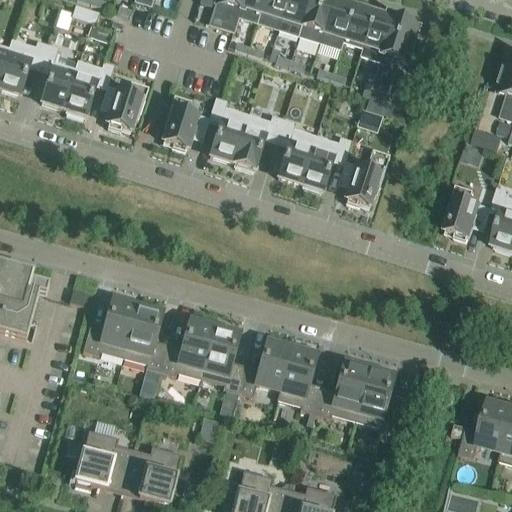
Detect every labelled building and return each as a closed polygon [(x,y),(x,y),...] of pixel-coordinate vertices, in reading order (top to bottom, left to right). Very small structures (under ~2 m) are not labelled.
[(90,8),(92,1),(87,0),(77,0),(76,4),(90,8)] [(136,0),(135,5),(150,10),(152,0),(136,0)] [(214,0),(202,0),(200,7),(211,10),(214,0)] [(237,21),(243,0),(218,0),(216,6),(225,9),(218,32),(233,36),(237,21)] [(257,27),(265,0),(243,0),(237,21),(257,27)] [(278,34),(288,0),(265,0),(257,27),(278,34)] [(298,40),(311,0),(288,0),(278,34),(298,40)] [(319,47),(332,4),(333,5),(334,2),(326,0),(311,0),(298,40),(319,47)] [(106,6),(92,1),(90,8),(104,13),(106,6)] [(342,46),(354,8),(339,4),(339,6),(333,5),(332,4),(319,47),(340,54),(342,46)] [(374,18),(373,17),(367,16),(368,13),(354,8),(342,46),(362,52),(374,18)] [(75,9),(71,22),(95,29),(99,17),(75,9)] [(130,21),(132,14),(119,10),(116,17),(130,21)] [(381,67),(395,20),(386,17),(385,18),(374,15),(373,17),(374,18),(362,52),(359,60),(380,66),(381,67)] [(396,20),(395,20),(381,67),(380,66),(373,89),(372,92),(386,96),(397,63),(406,66),(408,60),(413,62),(418,45),(413,43),(417,29),(396,22),(396,20)] [(92,33),(88,45),(108,51),(112,40),(92,33)] [(29,70),(40,74),(47,49),(36,46),(34,53),(12,45),(9,53),(10,54),(0,83),(0,93),(20,100),(29,70)] [(247,58),(250,51),(236,47),(234,54),(247,58)] [(76,75),(75,74),(54,68),(58,53),(47,49),(40,74),(50,77),(41,107),(63,114),(76,75)] [(0,83),(10,54),(9,53),(0,50),(0,83)] [(263,55),(250,51),(247,58),(261,62),(263,55)] [(511,58),(506,73),(504,72),(499,89),(501,90),(499,96),(508,99),(501,122),(511,125),(511,58)] [(289,71),(291,64),(277,60),(275,67),(289,71)] [(305,69),(291,64),(289,71),(302,76),(305,69)] [(95,91),(106,94),(106,92),(107,92),(114,70),(103,67),(100,74),(78,66),(75,74),(76,75),(63,114),(66,115),(66,117),(83,122),(84,120),(86,121),(95,91)] [(330,84),(332,77),(318,73),(316,80),(330,84)] [(346,82),(332,77),(330,84),(344,89),(346,82)] [(373,89),(366,86),(361,100),(368,103),(372,92),(373,89)] [(140,118),(148,93),(130,87),(126,98),(107,92),(106,92),(106,94),(99,114),(110,117),(107,128),(108,128),(107,132),(120,136),(121,132),(130,135),(136,117),(140,118)] [(201,146),(208,127),(208,124),(188,118),(191,106),(173,101),(165,126),(169,127),(163,146),(172,149),(171,153),(184,157),(185,153),(186,153),(190,143),(201,146)] [(232,167),(247,120),(225,113),(227,106),(215,102),(208,124),(208,127),(219,130),(209,160),(232,167)] [(357,129),(375,135),(380,120),(361,113),(357,129)] [(264,145),(275,148),(283,124),(271,120),(269,127),(247,120),(232,167),(234,168),(234,169),(235,169),(234,171),(251,177),(252,175),(253,175),(253,174),(255,175),(264,145)] [(300,189),(315,142),(293,134),(295,127),(283,124),(275,148),(287,152),(277,182),(300,189)] [(490,137),(485,152),(497,156),(502,141),(490,137)] [(332,166),(343,170),(344,167),(351,145),(339,142),(337,149),(315,142),(300,189),(303,190),(302,192),(320,197),(320,195),(323,196),(332,166)] [(365,174),(344,167),(343,170),(337,189),(349,193),(345,203),(347,204),(345,208),(358,212),(359,208),(369,211),(374,193),(378,194),(389,160),(371,154),(365,174)] [(483,236),(490,216),(491,213),(490,213),(470,207),(473,196),(455,190),(447,215),(451,217),(445,235),(454,238),(453,242),(466,246),(467,242),(469,242),(472,232),(483,236)] [(511,258),(511,203),(507,202),(509,195),(497,192),(490,213),(491,213),(490,216),(501,220),(491,250),(495,251),(494,253),(511,258)] [(0,336),(25,344),(38,297),(45,299),(48,288),(30,283),(31,276),(0,267),(0,336)] [(72,294),(69,307),(85,311),(88,299),(72,294)] [(123,363),(137,312),(130,310),(131,309),(112,304),(104,332),(90,328),(82,356),(98,360),(99,357),(123,363)] [(161,319),(137,312),(123,363),(146,369),(145,373),(160,377),(168,350),(154,346),(161,319)] [(200,384),(214,331),(204,329),(203,330),(189,326),(182,353),(168,350),(160,377),(175,381),(176,378),(200,384)] [(225,334),(214,331),(200,384),(223,390),(222,394),(237,398),(245,371),(231,367),(239,340),(224,336),(225,334)] [(279,394),(290,354),(266,347),(259,374),(245,371),(237,398),(252,403),(256,388),(279,394)] [(297,356),(290,354),(279,394),(276,405),(300,411),(299,415),(315,419),(322,392),(308,388),(316,359),(297,354),(297,356)] [(354,426),(368,375),(343,368),(336,395),(322,392),(315,419),(330,424),(331,420),(354,426)] [(374,377),(368,375),(354,426),(378,433),(377,436),(393,441),(400,413),(403,403),(388,399),(393,380),(375,375),(374,377)] [(400,413),(393,441),(402,443),(417,407),(403,403),(400,413)] [(499,466),(511,417),(511,414),(507,413),(507,411),(488,406),(480,435),(466,431),(463,442),(458,459),(474,463),(478,449),(501,455),(498,465),(499,466)] [(511,417),(499,466),(511,469),(511,417)] [(198,443),(213,447),(218,426),(203,422),(198,443)] [(463,442),(466,431),(454,428),(451,439),(463,442)] [(88,436),(74,491),(90,495),(91,491),(96,493),(95,498),(97,498),(98,493),(105,495),(107,486),(108,482),(125,486),(132,455),(116,451),(118,444),(88,436)] [(132,455),(125,486),(141,491),(140,494),(138,504),(144,505),(143,510),(145,510),(146,506),(168,511),(181,460),(151,452),(149,460),(132,455)] [(243,476),(233,511),(283,511),(287,495),(271,491),(273,484),(243,476)] [(287,495),(283,511),(332,511),(336,500),(306,492),(304,499),(287,495)]
